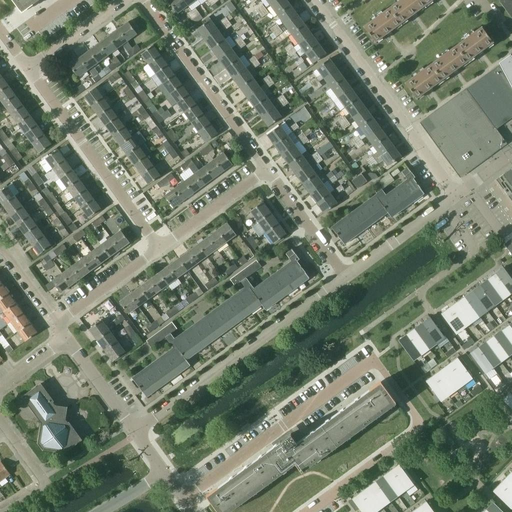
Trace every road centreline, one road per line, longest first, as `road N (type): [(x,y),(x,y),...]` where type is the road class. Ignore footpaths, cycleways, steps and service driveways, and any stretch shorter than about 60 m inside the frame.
road 1 (residential): [(178,492),(367,355),(404,401)]
road 2 (residential): [(134,431),(348,275)]
road 3 (residential): [(455,195),(314,0)]
road 4 (residential): [(160,249),(27,69)]
road 5 (residential): [(267,169),(143,0)]
road 6 (residential): [(348,275),(455,195)]
road 7 (residential): [(160,249),(267,169)]
road 8 (residential): [(348,275),(267,169)]
road 9 (residential): [(58,323),(160,249)]
road 10 (residential): [(6,511),(45,487),(0,422)]
